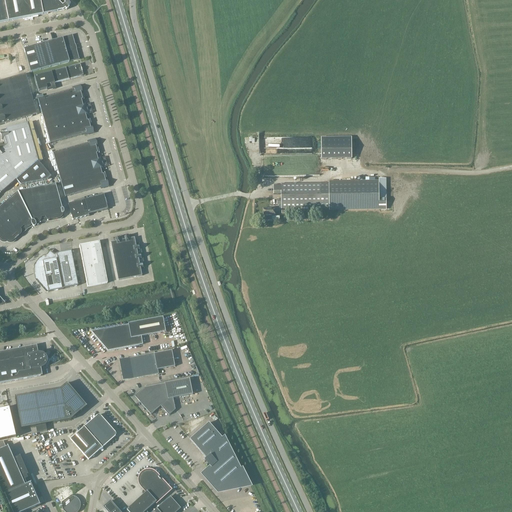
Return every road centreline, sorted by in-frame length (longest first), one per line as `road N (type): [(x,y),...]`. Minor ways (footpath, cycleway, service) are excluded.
road 1 (unclassified): [(0,35),(72,21),(86,26),(139,206),(133,220),(40,242),(4,272)]
road 2 (primary): [(208,297),(118,4)]
road 3 (unclassified): [(213,278),(132,0)]
road 4 (unclassified): [(213,278),(309,511)]
road 5 (primary): [(208,297),(298,511)]
road 6 (unclassified): [(146,436),(4,272)]
